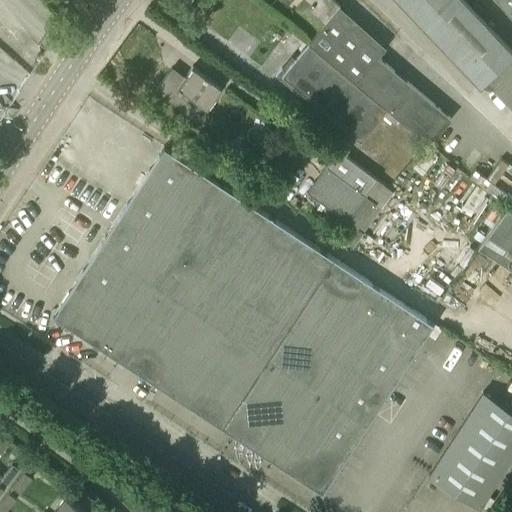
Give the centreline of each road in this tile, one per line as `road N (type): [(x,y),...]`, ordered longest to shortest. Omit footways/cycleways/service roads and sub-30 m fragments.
road 1 (tertiary): [(254,511),(0,343)]
road 2 (tertiary): [(0,171),(121,0)]
road 3 (unknown): [(369,0),(511,135)]
